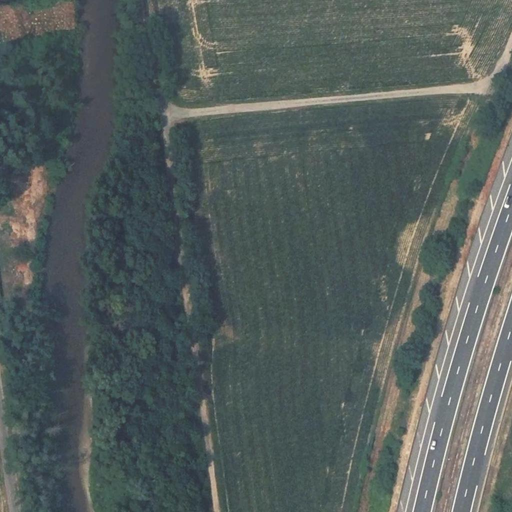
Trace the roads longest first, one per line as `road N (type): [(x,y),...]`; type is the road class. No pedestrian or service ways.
road 1 (track): [(167,114),(217,511)]
road 2 (track): [(167,114),(468,87),(486,82),(511,40)]
road 3 (motorway): [(511,205),(421,511)]
road 4 (motorway): [(462,511),(511,329)]
